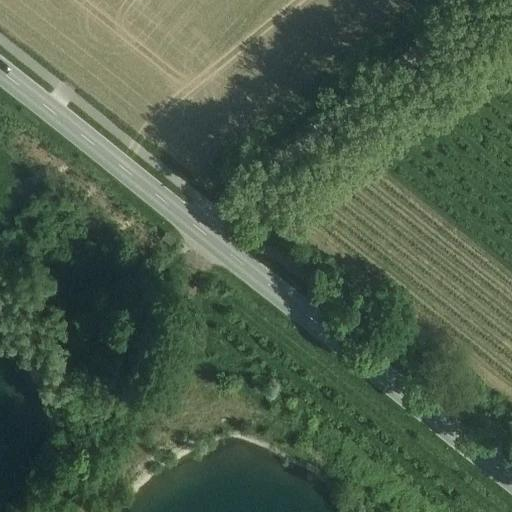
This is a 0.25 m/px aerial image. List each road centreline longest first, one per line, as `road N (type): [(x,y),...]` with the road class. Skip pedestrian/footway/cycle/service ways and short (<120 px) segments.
road 1 (tertiary): [(203,229),(511,477)]
road 2 (unclassified): [(203,229),(486,0)]
road 3 (tertiary): [(0,67),(203,229)]
